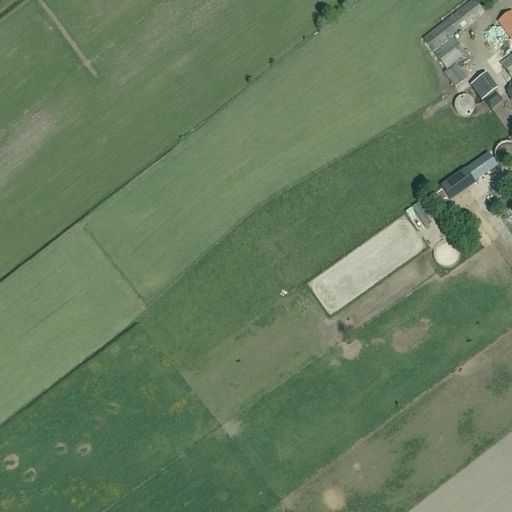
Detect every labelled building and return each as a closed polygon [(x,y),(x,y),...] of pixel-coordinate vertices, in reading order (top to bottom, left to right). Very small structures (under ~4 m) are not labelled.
[(473,0),(448,21),(423,40),(447,70),(443,73),(455,88),(466,79),(454,65),(460,60),(465,56),(461,50),(472,42),(463,30),(484,14),(473,0)] [(511,12),(511,13),(498,23),(511,41),(511,56),(501,65),(511,80),(511,12)] [(504,37),(500,39),(496,31),(482,39),(488,48),(493,45),(497,51),(509,44),(504,37)] [(435,93),(448,84),(441,73),(428,82),(435,93)] [(503,102),(495,92),(483,101),(491,111),(503,102)] [(455,103),(454,107),(455,111),(457,114),(460,116),(464,117),(468,116),(471,114),(473,111),(474,107),(473,103),(471,100),(468,97),(464,97),(460,97),(457,100),(455,103)] [(511,143),(511,144),(507,143),(503,144),(499,145),(496,148),(495,152),(494,156),(495,160),(496,164),(499,167),(503,169),(507,169),(511,169),(511,168),(511,143)] [(465,170),(440,188),(450,201),(474,184),(465,170)] [(502,182),(498,185),(490,190),(497,201),(494,203),(503,218),(511,211),(511,192),(511,190),(509,192),(502,182)]
